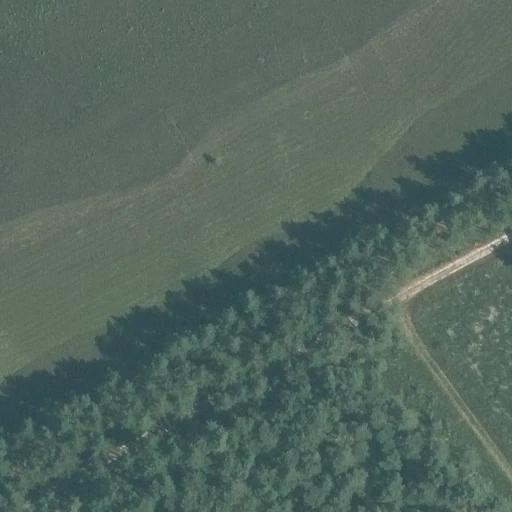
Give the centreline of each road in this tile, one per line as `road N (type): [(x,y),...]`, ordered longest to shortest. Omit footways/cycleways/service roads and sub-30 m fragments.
road 1 (track): [(7,511),(511,236)]
road 2 (track): [(511,476),(410,341),(407,293)]
